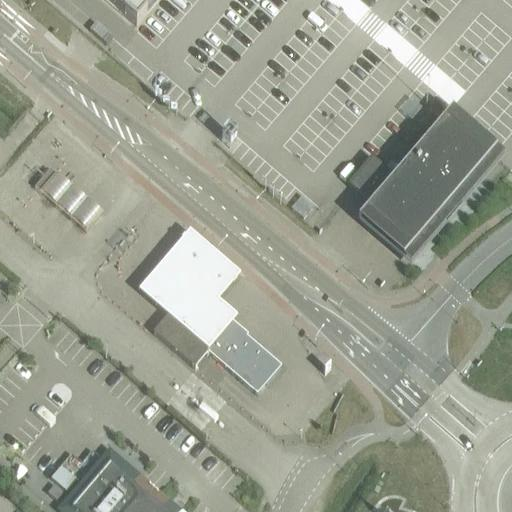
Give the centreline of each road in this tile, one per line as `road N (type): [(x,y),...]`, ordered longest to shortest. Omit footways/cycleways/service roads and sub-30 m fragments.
road 1 (tertiary): [(165,167),(0,35)]
road 2 (tertiary): [(268,255),(284,285),(385,378)]
road 3 (tertiary): [(405,353),(318,282),(268,255)]
road 4 (tertiary): [(405,353),(511,237)]
road 5 (tertiary): [(165,167),(268,255)]
road 6 (tertiary): [(505,425),(405,353)]
